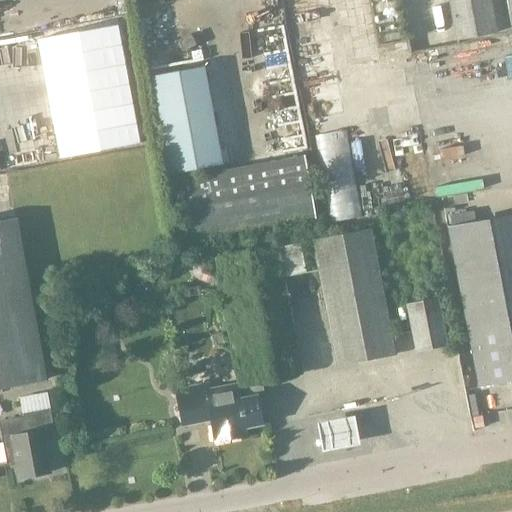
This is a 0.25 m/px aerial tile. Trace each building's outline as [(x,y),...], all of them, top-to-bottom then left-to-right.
[(447,0),(455,42),(495,35),(488,0),(447,0)] [(232,39),(255,128),(293,118),(269,29),(232,39)] [(116,30),(40,45),(60,156),(138,144),(116,30)] [(151,77),(170,175),(221,166),(202,67),(151,77)] [(357,213),(341,136),(314,142),(329,219),(357,213)] [(175,180),(186,239),(314,215),(303,156),(175,180)] [(397,196),(413,196),(414,166),(398,165),(397,196)] [(511,216),(447,230),(478,391),(511,384),(511,216)] [(14,219),(0,221),(0,388),(44,380),(14,219)] [(334,367),(393,356),(370,231),(311,242),(334,367)] [(260,383),(300,375),(281,278),(303,273),(297,244),(275,249),(275,248),(215,260),(240,386),(241,386),(260,383)] [(303,280),(290,285),(296,298),(308,293),(303,280)] [(415,353),(445,346),(436,301),(405,308),(415,353)] [(310,346),(312,358),(301,359),(304,379),(329,376),(325,344),(310,346)] [(262,426),(261,426),(256,398),(263,397),(260,383),(241,386),(244,400),(238,401),(236,386),(208,391),(207,384),(172,391),(179,428),(208,422),(212,445),(245,438),(244,430),(262,427),(262,426)] [(11,436),(19,479),(49,473),(42,439),(55,437),(49,409),(22,414),(26,434),(11,436)] [(351,423),(314,429),(319,458),(356,452),(351,423)]
